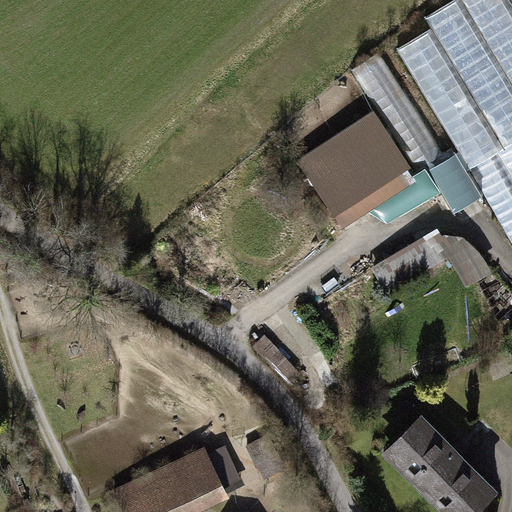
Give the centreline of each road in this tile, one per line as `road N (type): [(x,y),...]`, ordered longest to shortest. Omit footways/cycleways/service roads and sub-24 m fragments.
road 1 (residential): [(0,207),(255,369),(300,424),(351,511)]
road 2 (track): [(73,494),(39,423),(0,305)]
